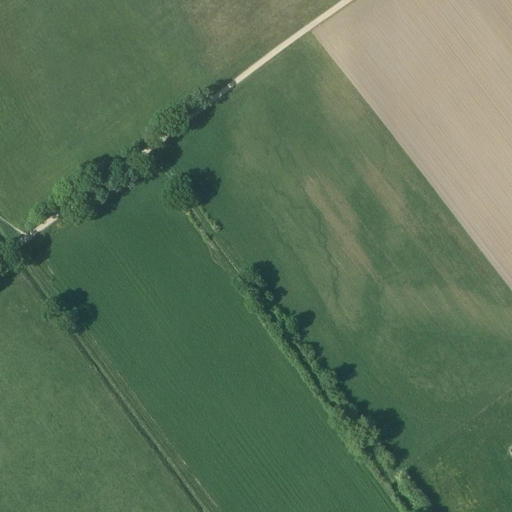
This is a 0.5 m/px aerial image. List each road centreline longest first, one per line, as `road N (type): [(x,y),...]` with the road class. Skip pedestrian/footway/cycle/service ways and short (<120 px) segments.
road 1 (track): [(416,511),(148,147)]
road 2 (track): [(349,0),(148,147)]
road 3 (track): [(148,147),(25,237)]
